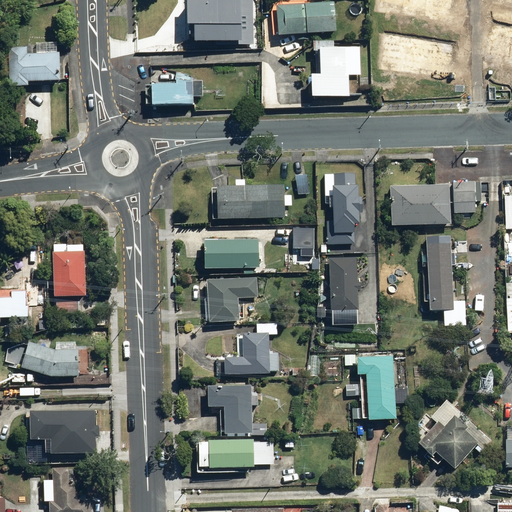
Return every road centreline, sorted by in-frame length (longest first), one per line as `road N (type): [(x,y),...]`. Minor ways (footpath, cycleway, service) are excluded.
road 1 (residential): [(138,155),(203,139),(511,127)]
road 2 (tertiary): [(124,176),(134,200),(146,511)]
road 3 (unclassified): [(92,0),(95,69),(112,142)]
